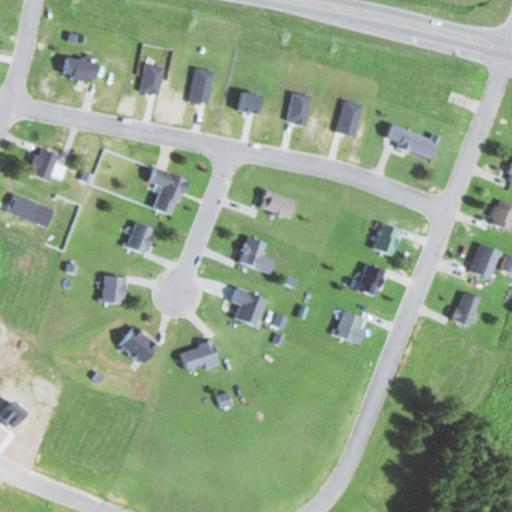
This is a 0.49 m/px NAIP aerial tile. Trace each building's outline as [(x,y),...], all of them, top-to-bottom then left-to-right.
[(99,61),(66,57),(64,77),(96,81),(99,61)] [(456,89),(431,79),(419,110),(444,120),(456,89)] [(434,138),(405,127),(397,148),(426,159),(434,138)] [(50,182),(61,154),(41,146),(30,173),(50,182)] [(153,208),(176,215),(187,177),(154,168),(150,182),(160,185),(153,208)] [(275,225),(286,199),(266,191),(256,217),(275,225)] [(511,229),(511,203),(499,199),(491,223),(511,230),(511,229)] [(156,229),(137,221),(126,247),(146,255),(156,229)] [(371,246),(390,255),(402,232),(382,222),(371,246)] [(266,242),(247,236),(239,263),(258,269),(266,242)] [(491,280),(502,251),(480,243),(469,272),(491,280)] [(373,297),(386,276),(367,264),(354,286),(373,297)] [(125,275),(104,275),(104,302),(125,302),(125,275)] [(483,298),(464,290),(452,320),(472,327),(483,298)] [(335,334),(357,345),(368,321),(346,310),(335,334)] [(159,348),(137,326),(120,342),(142,365),(159,348)] [(220,360),(213,339),(184,349),(190,369),(220,360)]
